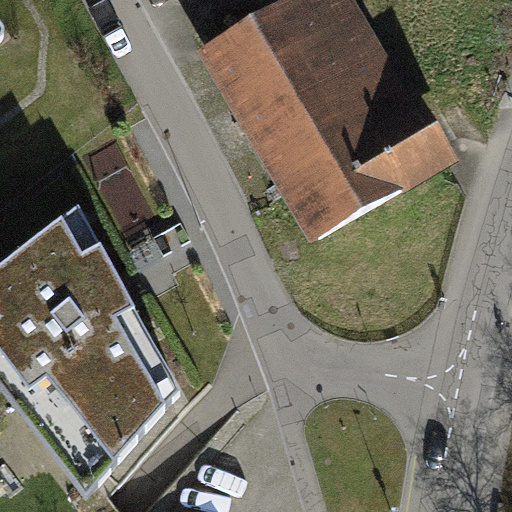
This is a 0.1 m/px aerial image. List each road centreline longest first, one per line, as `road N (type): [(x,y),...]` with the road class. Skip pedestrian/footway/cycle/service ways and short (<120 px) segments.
road 1 (residential): [(459,387),(332,367),(305,352),(267,304),(108,0)]
road 2 (residential): [(511,196),(459,387)]
road 3 (residential): [(459,387),(439,511)]
